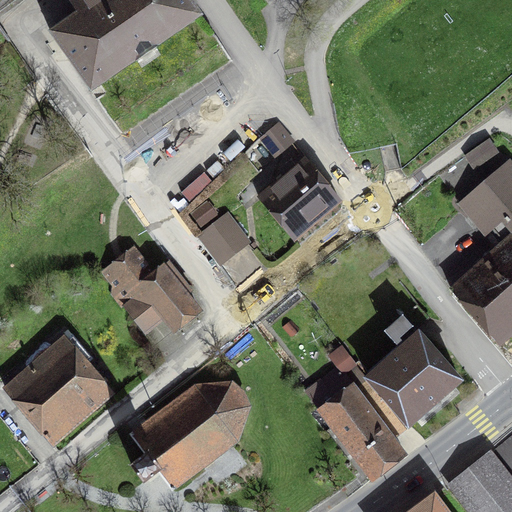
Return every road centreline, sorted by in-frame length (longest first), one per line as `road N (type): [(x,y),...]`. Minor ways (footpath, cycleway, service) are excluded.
road 1 (residential): [(366,212),(0,511)]
road 2 (residential): [(214,0),(366,212)]
road 3 (residential): [(366,212),(511,397)]
road 4 (primary): [(360,511),(511,404)]
